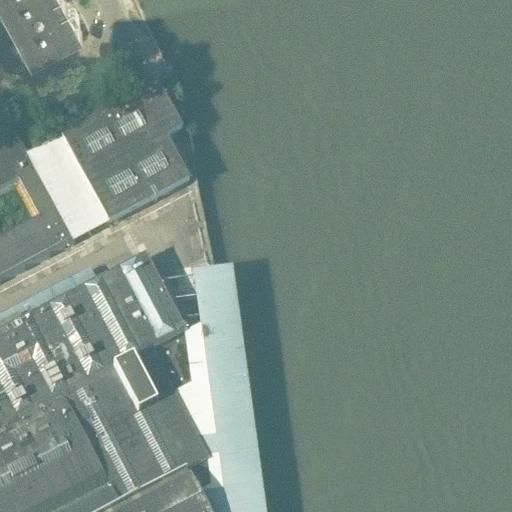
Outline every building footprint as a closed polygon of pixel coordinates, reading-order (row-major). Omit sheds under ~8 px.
[(64,0),(0,0),(0,3),(29,57),(81,30),(64,0)] [(25,58),(11,65),(16,75),(30,67),(25,58)] [(61,141),(107,229),(188,186),(165,142),(181,134),(158,90),(61,141)] [(23,272),(49,260),(48,259),(74,247),(24,154),(11,130),(0,136),(0,284),(24,274),(23,272)] [(201,511),(196,503),(210,494),(206,467),(166,405),(192,392),(185,341),(144,262),(98,287),(0,337),(0,511),(201,511)] [(90,272),(0,319),(0,337),(98,287),(90,272)]
